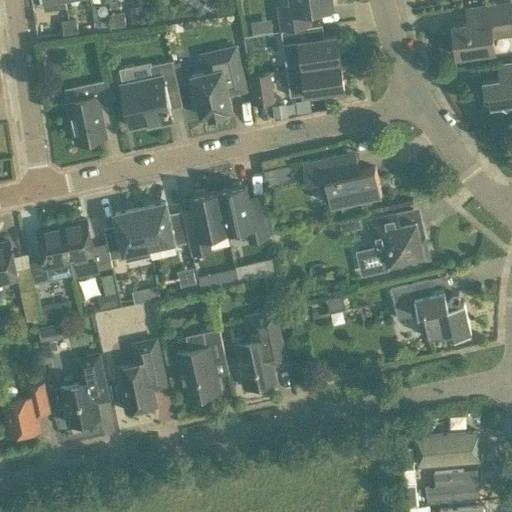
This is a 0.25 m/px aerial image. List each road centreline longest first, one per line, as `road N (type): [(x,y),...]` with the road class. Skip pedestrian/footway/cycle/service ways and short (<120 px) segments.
road 1 (residential): [(0,483),(511,376)]
road 2 (residential): [(414,98),(40,188)]
road 3 (residential): [(40,188),(12,0)]
road 4 (residential): [(511,214),(470,175),(414,98)]
